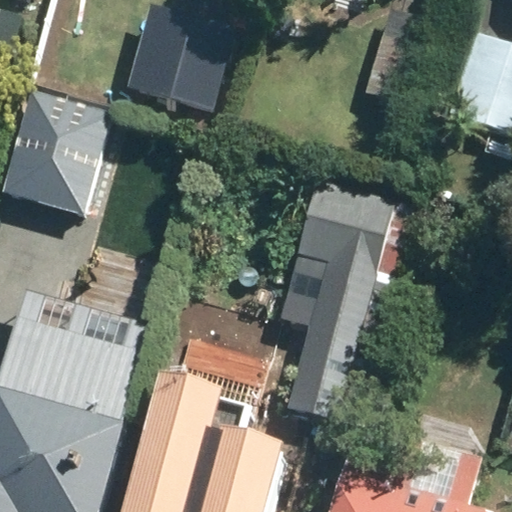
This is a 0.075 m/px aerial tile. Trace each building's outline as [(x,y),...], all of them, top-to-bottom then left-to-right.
[(170,5),(156,59),(187,67),(182,88),(232,100),(250,25),(170,5)] [(443,26),(394,13),(371,98),(419,111),(443,26)] [(511,46),(480,37),(455,119),(511,136),(511,46)] [(119,118),(39,95),(10,199),(90,222),(119,118)] [(405,205),(323,185),(304,262),(386,282),(405,205)] [(511,306),(500,342),(511,346),(511,306)] [(108,511),(152,364),(28,328),(0,423),(0,511),(108,511)] [(370,344),(316,329),(294,412),(348,426),(370,344)] [(253,384),(180,364),(138,511),(280,511),(295,459),(253,447),(262,413),(246,408),(253,384)] [(481,511),(482,511),(351,474),(340,511),(481,511)]
